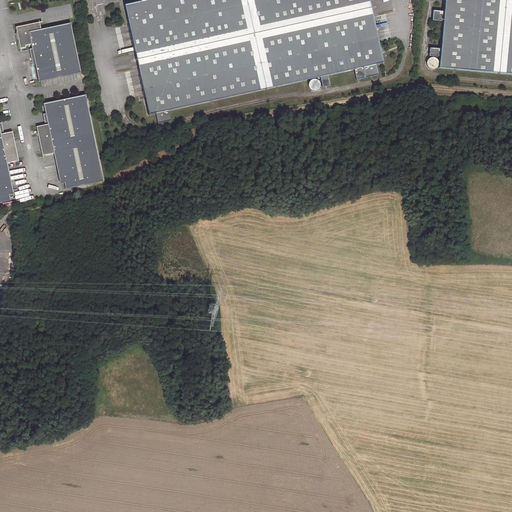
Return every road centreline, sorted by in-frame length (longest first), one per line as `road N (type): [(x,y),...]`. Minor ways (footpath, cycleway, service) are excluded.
road 1 (track): [(511,94),(423,86),(211,120),(168,160),(146,168)]
road 2 (track): [(511,82),(428,73),(421,63),(430,0)]
